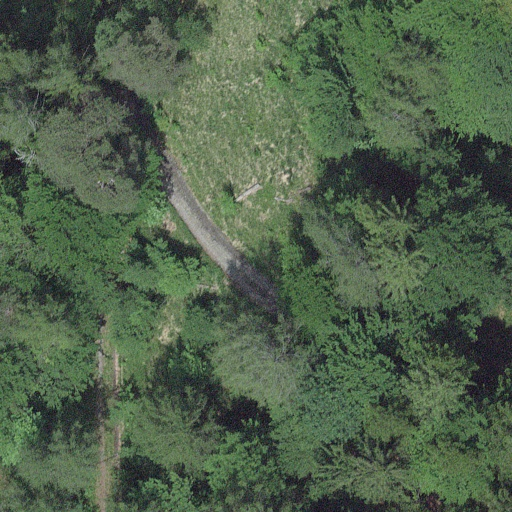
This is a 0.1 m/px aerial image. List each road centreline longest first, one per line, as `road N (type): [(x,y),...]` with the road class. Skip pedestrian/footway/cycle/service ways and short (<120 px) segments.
road 1 (track): [(127,0),(128,118),(225,253),(269,294),(300,312),(331,315),(371,303),(399,279),(423,238),(475,0)]
road 2 (track): [(128,118),(111,283),(106,511)]
